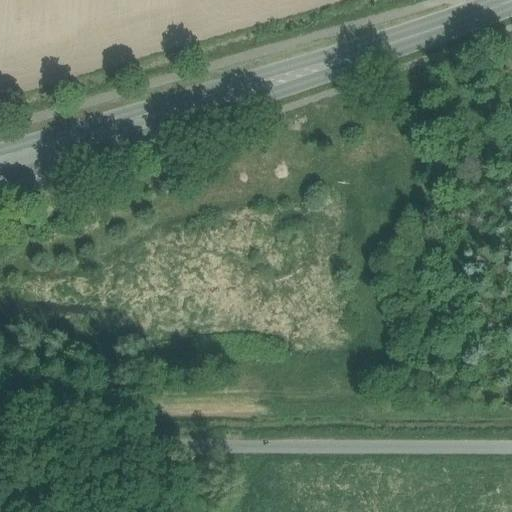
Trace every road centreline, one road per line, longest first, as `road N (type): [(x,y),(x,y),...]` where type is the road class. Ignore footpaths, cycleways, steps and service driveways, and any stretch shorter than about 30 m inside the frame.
road 1 (secondary): [(511,2),(0,165)]
road 2 (unclassified): [(197,448),(465,449)]
road 3 (unclassified): [(0,440),(197,448)]
